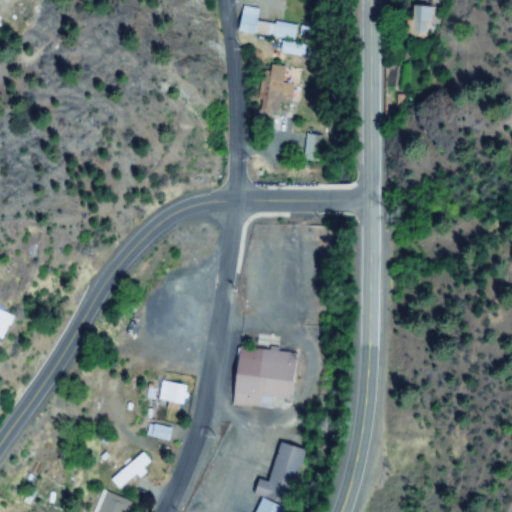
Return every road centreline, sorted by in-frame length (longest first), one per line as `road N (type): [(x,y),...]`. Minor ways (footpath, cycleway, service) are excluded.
road 1 (residential): [(226,0),(239,121),(230,279),(203,427),(172,511)]
road 2 (tertiary): [(372,204),(237,201),(172,215),(109,276),(0,443)]
road 3 (primary): [(341,511),(362,429),(372,204)]
road 4 (primary): [(372,204),(370,0)]
